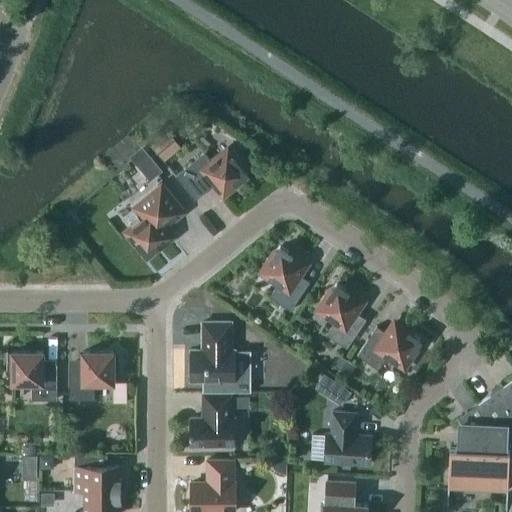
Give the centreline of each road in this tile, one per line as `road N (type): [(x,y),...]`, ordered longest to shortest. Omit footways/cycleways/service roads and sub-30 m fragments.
road 1 (residential): [(406,511),(411,421),(475,353),(449,309),(286,196),(157,307)]
road 2 (residential): [(158,511),(157,307)]
road 3 (residential): [(157,307),(0,305)]
